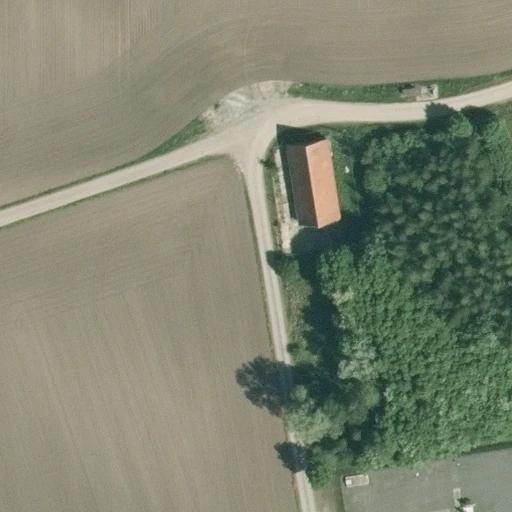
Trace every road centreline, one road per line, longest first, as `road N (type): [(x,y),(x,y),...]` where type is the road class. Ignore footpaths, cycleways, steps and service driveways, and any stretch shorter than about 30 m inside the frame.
road 1 (track): [(0,226),(322,114),(448,109),(511,87)]
road 2 (track): [(303,511),(241,148)]
